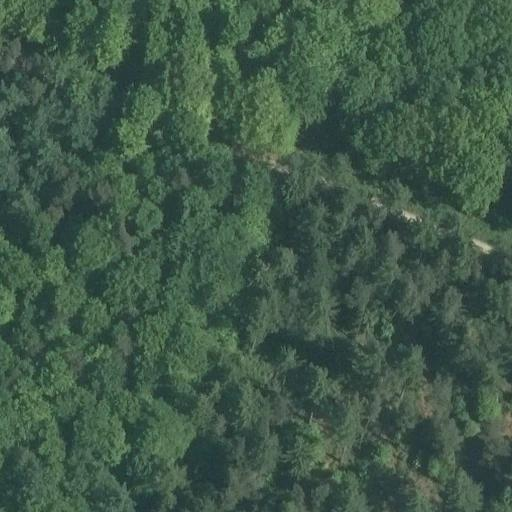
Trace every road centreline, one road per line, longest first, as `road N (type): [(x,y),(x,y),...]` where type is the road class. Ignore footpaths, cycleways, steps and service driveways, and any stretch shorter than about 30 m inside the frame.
road 1 (track): [(290,151),(0,37)]
road 2 (track): [(511,238),(290,151)]
road 3 (track): [(349,0),(290,151)]
